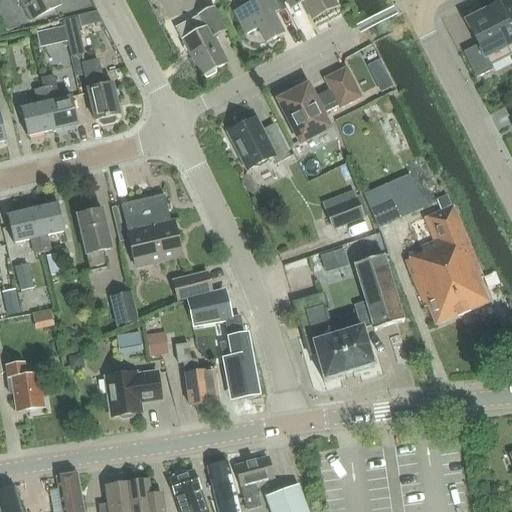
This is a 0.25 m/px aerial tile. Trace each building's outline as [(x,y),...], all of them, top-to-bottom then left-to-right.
[(19,0),(18,1),(24,12),(29,22),(60,7),(56,0),(19,0)] [(270,12),(283,6),(279,0),(251,0),(253,3),(233,14),(245,37),(257,31),(265,46),(283,36),(270,12)] [(284,0),(290,11),(302,4),(311,22),(336,9),(331,0),(284,0)] [(511,6),(509,1),(488,11),(511,56),(511,55),(511,6)] [(204,30),(181,42),(200,78),(203,77),(206,79),(214,75),(214,71),(226,65),(212,38),(224,32),(213,10),(198,18),(204,30)] [(511,56),(488,11),(466,22),(478,46),(463,53),(476,79),(493,71),(490,67),(511,56)] [(20,27),(17,19),(5,25),(9,33),(20,27)] [(79,19),(63,22),(64,25),(68,43),(71,59),(73,58),(80,57),(84,56),(79,33),(82,33),(79,19)] [(76,73),(82,72),(81,65),(84,64),(82,56),(80,57),(73,58),(76,73)] [(82,72),(83,77),(94,123),(99,122),(100,125),(103,127),(113,124),(114,122),(114,119),(119,117),(111,85),(104,87),(98,61),(81,65),(82,72)] [(330,91),(312,101),(306,90),(279,103),(299,144),(327,130),(320,117),(338,108),(339,109),(358,99),(345,72),(325,82),(330,91)] [(49,77),(40,79),(42,89),(52,133),(58,132),(62,134),(72,132),(75,128),(77,127),(71,99),(60,101),(54,76),(49,77)] [(37,107),(20,110),(27,139),(52,133),(42,89),(34,91),(37,107)] [(234,147),(233,151),(237,157),(240,160),(247,172),(254,168),(258,169),(264,165),(266,162),(273,159),(276,165),(289,159),(275,130),(262,137),(254,121),(227,134),(234,147)] [(365,186),(373,208),(385,204),(377,181),(365,186)] [(388,194),(401,220),(413,214),(401,188),(388,194)] [(165,204),(163,197),(120,207),(134,270),(163,263),(180,260),(181,260),(173,223),(169,223),(166,211),(170,211),(169,204),(165,204)] [(325,213),(333,233),(365,220),(357,200),(325,213)] [(31,212),(41,253),(51,251),(47,238),(63,234),(56,205),(31,212)] [(422,255),(404,262),(424,309),(426,308),(432,321),(434,327),(448,321),(488,304),(478,281),(482,279),(452,208),(450,209),(441,213),(426,219),(423,220),(433,244),(420,250),(422,255)] [(13,246),(30,242),(33,255),(41,253),(31,212),(6,218),(13,246)] [(102,253),(110,251),(101,212),(76,218),(89,273),(106,269),(102,253)] [(359,265),(354,267),(365,302),(355,305),(362,329),(372,326),(374,333),(403,324),(382,258),(371,262),(369,254),(357,257),(359,265)] [(46,258),(52,278),(63,275),(57,255),(46,258)] [(14,269),(21,293),(35,289),(28,265),(14,269)] [(207,274),(181,280),(186,300),(212,293),(207,274)] [(318,282),(288,291),(308,358),(315,356),(323,383),(373,368),(362,331),(335,338),(333,331),(330,332),(324,313),(327,312),(318,282)] [(2,294),(7,319),(21,316),(16,291),(2,294)] [(129,291),(108,297),(115,326),(137,321),(129,291)] [(236,317),(197,325),(202,349),(222,345),(232,343),(234,351),(235,359),(223,362),(228,388),(233,387),(235,400),(258,396),(255,379),(256,379),(254,370),(253,371),(247,341),(241,342),(236,317)] [(187,346),(175,348),(177,366),(182,365),(189,408),(217,404),(213,372),(198,374),(196,363),(190,364),(188,350),(187,346)] [(5,369),(9,395),(13,394),(16,414),(29,412),(29,415),(40,414),(40,410),(43,410),(38,376),(25,377),(24,366),(5,369)] [(139,404),(160,401),(157,375),(136,378),(135,375),(106,379),(111,419),(118,418),(122,421),(131,419),(134,415),(141,414),(139,404)] [(249,511),(259,509),(252,486),(271,480),(265,460),(234,468),(245,511),(249,511)] [(237,511),(225,464),(206,469),(215,507),(223,505),(224,511),(237,511)] [(171,480),(169,480),(177,509),(178,511),(205,511),(193,472),(181,476),(179,474),(171,476),(171,480)] [(83,511),(77,475),(56,478),(58,492),(61,511),(83,511)] [(148,481),(127,484),(130,511),(163,511),(160,491),(150,493),(148,481)] [(130,511),(127,484),(105,487),(108,506),(98,507),(98,511),(130,511)] [(264,499),(269,511),(306,511),(297,487),(264,499)] [(0,511),(20,511),(13,489),(0,492),(0,511)]
